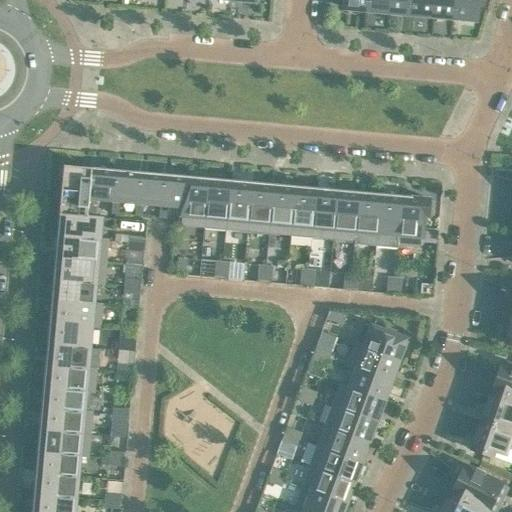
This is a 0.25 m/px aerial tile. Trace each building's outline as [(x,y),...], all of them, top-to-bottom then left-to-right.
[(366,11),(367,0),(344,0),(344,9),(366,11)] [(388,13),(388,0),(367,0),(366,11),(388,13)] [(409,15),(410,0),(388,0),(388,13),(409,15)] [(433,17),(434,0),(410,0),(409,15),(433,17)] [(456,19),(458,0),(434,0),(433,17),(456,19)] [(487,8),(489,0),(458,0),(456,19),(475,20),(476,7),(487,8)] [(63,166),(61,190),(89,193),(91,168),(63,166)] [(89,193),(89,198),(113,200),(115,171),(91,168),(89,193)] [(115,171),(113,200),(120,201),(136,202),(138,173),(123,171),(115,171)] [(138,173),(136,202),(151,203),(160,204),(163,175),(154,174),(138,173)] [(163,175),(160,204),(183,206),(185,177),(163,175)] [(182,215),(181,225),(203,227),(207,179),(205,179),(195,178),(195,180),(187,180),(187,177),(185,177),(183,206),(182,215)] [(207,179),(203,227),(224,229),(228,183),(221,183),(221,180),(207,179)] [(228,183),(224,229),(246,231),(250,183),(238,182),(238,184),(230,183),(230,181),(229,181),(228,183)] [(250,183),(246,231),(268,232),(272,185),(260,184),(259,186),(252,185),(252,183),(250,183)] [(272,185),(268,232),(289,234),(293,187),(281,186),(281,188),(273,187),(274,185),(272,185)] [(293,187),(289,234),(311,236),(315,189),(303,188),(302,190),(295,189),(295,187),(293,187)] [(315,189),(311,236),(333,238),(337,191),(324,190),(324,192),(316,191),(316,189),(315,189)] [(61,190),(59,214),(87,216),(89,198),(89,193),(61,190)] [(337,191),(333,238),(354,240),(358,193),(357,195),(350,194),(350,192),(337,191)] [(354,240),(354,244),(375,246),(380,195),(367,194),(367,196),(359,195),(359,193),(358,193),(354,240)] [(380,195),(375,246),(397,248),(397,244),(402,197),(389,195),(388,198),(381,197),(381,195),(380,195)] [(402,197),(397,244),(420,246),(420,243),(422,228),(423,217),(428,217),(429,199),(410,197),(410,200),(402,199),(403,197),(402,197)] [(58,223),(57,237),(97,240),(99,217),(87,216),(59,214),(59,216),(63,216),(63,224),(58,223)] [(145,245),(145,237),(129,236),(128,243),(145,245)] [(55,257),(55,258),(105,263),(107,241),(97,240),(57,237),(56,249),(60,250),(60,257),(55,257)] [(144,252),(145,245),(128,243),(128,250),(144,252)] [(53,278),(53,280),(93,283),(103,284),(105,263),(55,258),(54,271),(58,271),(58,279),(53,278)] [(185,276),(186,260),(178,259),(176,275),(185,276)] [(221,279),(222,263),(215,262),(213,279),(221,279)] [(228,280),(229,264),(222,263),(221,279),(228,280)] [(263,283),(265,267),(258,266),(256,282),(263,283)] [(271,284),(272,268),(265,267),(263,283),(271,284)] [(306,287),(308,271),(301,270),(299,286),(306,287)] [(314,288),(315,272),(308,271),(306,287),(314,288)] [(350,291),(351,274),(344,274),(342,290),(350,291)] [(357,291),(358,275),(351,274),(350,291),(357,291)] [(393,295),(394,278),(387,278),(386,294),(393,295)] [(400,295),(401,279),(394,278),(393,295),(400,295)] [(141,288),(141,280),(125,279),(125,286),(141,288)] [(51,300),(51,301),(91,305),(93,283),(53,280),(52,292),(56,293),(56,300),(51,300)] [(433,298),(434,285),(421,284),(419,297),(433,298)] [(140,295),(141,288),(125,286),(124,293),(140,295)] [(51,301),(50,314),(54,314),(54,323),(89,326),(99,327),(101,306),(91,305),(51,301)] [(341,325),(343,317),(328,311),(325,319),(341,325)] [(137,331),(137,323),(121,322),(121,329),(137,331)] [(87,348),(89,326),(54,323),(53,331),(48,331),(47,344),(87,348)] [(398,360),(405,340),(394,335),(396,331),(385,327),(383,331),(363,324),(355,345),(398,360)] [(136,338),(137,331),(121,329),(120,336),(136,338)] [(85,369),(87,348),(47,344),(46,357),(51,357),(50,365),(45,364),(45,366),(85,369)] [(390,380),(397,363),(398,360),(355,345),(348,366),(360,370),(390,380)] [(328,359),(331,352),(315,346),(313,353),(328,359)] [(326,365),(328,359),(313,353),(310,360),(326,365)] [(511,398),(511,366),(501,363),(491,392),(511,398)] [(133,374),(134,366),(117,365),(117,372),(133,374)] [(93,392),(95,370),(85,369),(45,366),(44,378),(49,379),(48,386),(43,386),(43,387),(83,391),(93,392)] [(383,401),(389,383),(390,380),(360,370),(353,391),(383,401)] [(132,381),(133,374),(117,372),(116,379),(132,381)] [(375,421),(382,403),(383,401),(353,391),(340,386),(333,406),(345,410),(375,421)] [(81,412),(83,391),(43,387),(42,400),(47,400),(46,409),(81,412)] [(313,399),(316,392),(301,387),(298,394),(313,399)] [(511,430),(511,398),(491,392),(481,421),(511,430)] [(311,406),(313,399),(298,394),(295,400),(311,406)] [(129,417),(130,409),(113,408),(113,415),(129,417)] [(89,435),(91,413),(81,412),(46,409),(45,417),(40,417),(39,430),(89,435)] [(368,441),(375,423),(375,421),(345,410),(338,431),(368,441)] [(128,424),(129,417),(113,415),(112,422),(128,424)] [(511,463),(511,430),(481,421),(471,450),(511,463)] [(298,440),(301,433),(286,427),(283,434),(298,440)] [(360,461),(367,444),(368,441),(338,431),(325,427),(318,447),(360,461)] [(87,456),(89,435),(39,430),(38,443),(43,443),(42,451),(37,450),(37,452),(78,455),(87,456)] [(296,447),(298,440),(283,434),(281,441),(296,447)] [(353,482),(360,464),(360,461),(318,447),(310,467),(323,472),(353,482)] [(125,460),(126,452),(110,451),(109,458),(125,460)] [(76,477),(78,455),(37,452),(36,464),(41,465),(40,473),(76,477)] [(124,467),(125,460),(109,458),(108,465),(124,467)] [(486,511),(494,511),(507,487),(464,466),(450,494),(486,511)] [(283,480),(286,473),(271,468),(268,475),(283,480)] [(346,502),(352,484),(353,482),(323,472),(315,492),(346,502)] [(74,498),(76,477),(40,473),(39,482),(34,481),(33,495),(74,498)] [(281,487),(283,480),(268,475),(266,481),(281,487)] [(307,511),(341,511),(345,504),(346,502),(315,492),(303,487),(295,507),(308,511),(307,511)] [(121,502),(122,495),(99,493),(99,500),(105,500),(105,501),(121,502)] [(486,511),(450,494),(441,511),(486,511)] [(72,511),(74,498),(33,495),(32,507),(37,508),(36,511),(72,511)] [(121,510),(121,502),(105,501),(104,508),(121,510)]
